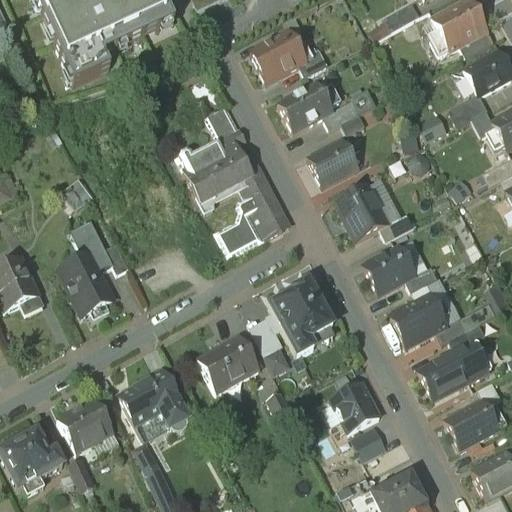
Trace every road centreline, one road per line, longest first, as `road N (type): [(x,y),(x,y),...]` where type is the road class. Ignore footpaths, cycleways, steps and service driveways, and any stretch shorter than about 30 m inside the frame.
road 1 (residential): [(0,415),(316,237)]
road 2 (residential): [(457,511),(316,237)]
road 3 (residential): [(316,237),(210,42)]
